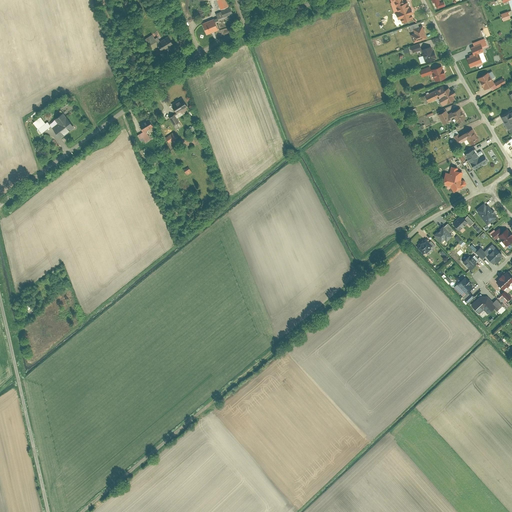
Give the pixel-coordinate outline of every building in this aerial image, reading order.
[(217,0),(221,9),(229,6),(227,0),(217,0)] [(400,22),(415,18),(409,0),(395,0),(394,1),(400,22)] [(224,16),(224,17),(234,13),(231,6),(222,10),(224,16)] [(509,10),(502,13),(504,20),(511,18),(509,10)] [(204,22),(208,34),(219,29),(215,18),(204,22)] [(419,26),(414,28),(415,33),(411,34),(414,42),(427,38),(423,25),(419,26)] [(169,38),(160,43),(162,48),(171,43),(169,38)] [(422,49),(420,42),(411,45),(413,52),(422,49)] [(480,44),(471,48),(474,54),(483,51),(480,44)] [(433,45),(422,49),(426,62),(437,58),(433,45)] [(467,58),(470,67),(475,64),(476,65),(481,63),(477,54),(467,58)] [(433,73),(430,65),(420,69),(423,76),(433,73)] [(443,65),(432,69),(436,81),(447,77),(443,65)] [(493,90),(507,82),(503,75),(494,80),(489,71),(479,77),(485,89),(491,86),(493,90)] [(444,85),(425,95),(429,102),(439,97),(444,105),(456,98),(454,95),(457,94),(452,85),(446,89),(444,85)] [(185,98),(174,104),(177,110),(189,104),(185,98)] [(467,117),(461,107),(449,113),(447,109),(438,114),(444,124),(453,119),(452,118),(455,116),(458,122),(467,117)] [(511,110),(501,116),(510,133),(511,131),(511,110)] [(174,114),(169,117),(172,124),(178,122),(174,114)] [(53,130),(59,137),(72,126),(66,120),(65,120),(60,115),(55,119),(59,123),(53,130)] [(37,129),(41,134),(52,125),(48,121),(46,122),(43,118),(36,123),(40,127),(37,129)] [(150,120),(142,125),(145,131),(154,126),(150,120)] [(480,139),(473,128),(460,135),(459,132),(454,135),(458,143),(467,138),(471,144),(480,139)] [(166,140),(169,143),(176,138),(174,135),(166,140)] [(475,148),(466,153),(475,170),(490,161),(485,153),(479,156),(475,148)] [(450,173),(446,172),(443,184),(451,186),(455,192),(467,184),(464,179),(462,180),(462,179),(464,171),(458,170),(459,167),(452,165),(450,173)] [(485,203),(477,209),(479,212),(478,213),(488,224),(498,216),(496,213),(493,208),(492,209),(489,204),(487,205),(485,203)] [(462,215),(453,223),(459,230),(468,222),(465,219),(462,215)] [(471,225),(474,221),(469,215),(465,219),(468,222),(471,225)] [(449,232),(453,228),(449,223),(445,227),(449,232)] [(444,226),(434,234),(442,242),(445,239),(447,241),(453,236),(449,232),(445,227),(444,226)] [(500,227),(492,234),(495,238),(499,235),(504,232),(500,227)] [(504,232),(499,235),(506,245),(511,240),(511,233),(508,228),(504,232)] [(420,245),(418,247),(424,254),(435,244),(432,240),(430,242),(426,237),(418,244),(420,245)] [(481,247),(476,251),(482,258),(486,253),(481,247)] [(496,247),(486,255),(493,263),(496,261),(497,262),(502,257),(501,256),(503,254),(496,247)] [(478,263),(470,255),(463,261),(471,269),(478,263)] [(500,278),(497,281),(505,289),(511,282),(511,275),(508,271),(504,274),(504,273),(500,277),(500,278)] [(465,278),(455,286),(463,295),(472,286),(470,284),(472,283),(468,278),(466,280),(465,278)] [(511,296),(506,289),(501,293),(503,295),(508,300),(511,296)] [(481,295),(472,304),(480,313),(484,309),(493,301),(488,295),(481,295)] [(503,295),(500,298),(505,303),(507,301),(508,300),(503,295)] [(493,301),(484,309),(488,313),(495,307),(497,310),(503,305),(497,299),(493,302),(493,301)] [(30,302),(25,307),(29,309),(28,311),(30,313),(38,304),(35,301),(32,304),(30,302)]
